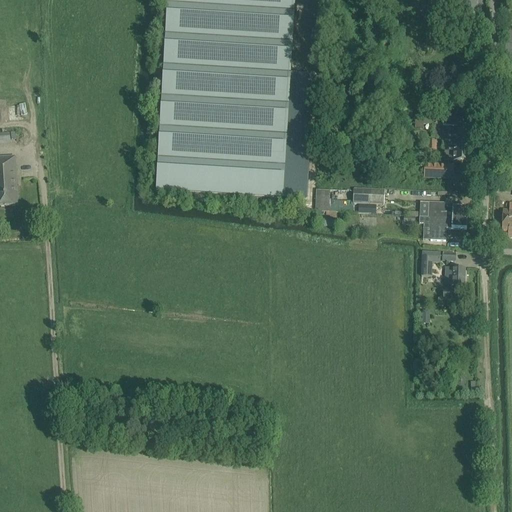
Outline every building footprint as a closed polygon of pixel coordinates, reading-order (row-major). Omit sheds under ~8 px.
[(313,76),(290,75),(294,0),(167,0),(156,192),(306,201),(313,76)] [(477,15),(477,1),(477,0),(455,0),(455,10),(454,23),(468,23),(467,30),(478,31),(478,23),(479,23),(479,15),(477,15)] [(414,125),(434,126),(433,138),(444,139),(445,117),(415,115),(414,125)] [(465,129),(465,118),(445,117),(444,139),(444,146),(470,148),(471,133),(462,133),(462,129),(465,129)] [(0,144),(11,144),(10,134),(0,135),(0,144)] [(427,151),(436,151),(436,141),(427,141),(427,151)] [(469,163),(470,148),(444,146),(443,161),(469,163)] [(15,157),(0,158),(0,207),(18,206),(15,157)] [(451,166),(438,165),(438,174),(450,175),(451,166)] [(385,191),(370,190),(354,189),(353,205),(358,205),(367,206),(384,206),(385,191)] [(330,191),(317,190),(316,190),(315,212),(329,213),(330,191)] [(428,218),(467,220),(467,209),(447,208),(447,204),(428,203),(428,218)] [(511,204),(510,205),(509,211),(503,211),(502,221),(511,221),(511,204)] [(358,205),(358,214),(367,215),(367,206),(358,205)] [(403,226),(414,226),(415,218),(404,218),(403,226)] [(466,230),(467,220),(428,218),(428,219),(419,219),(418,225),(431,226),(430,242),(445,242),(446,230),(466,230)] [(511,221),(502,221),(502,232),(509,233),(508,238),(511,238),(511,221)] [(440,264),(440,254),(422,253),(422,258),(421,277),(431,278),(432,264),(440,264)] [(455,262),(455,255),(442,254),(442,262),(455,262)] [(455,287),(464,287),(465,270),(452,269),(445,269),(444,286),(451,286),(451,292),(443,291),(442,300),(455,300),(455,292),(455,287)] [(430,325),(430,315),(428,311),(423,311),(421,315),(421,325),(430,325)]
